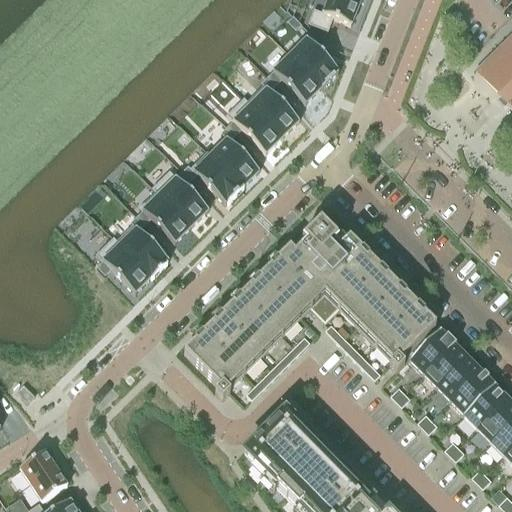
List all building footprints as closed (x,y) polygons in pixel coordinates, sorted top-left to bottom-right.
[(313,15),(307,29),(327,36),(332,23),(350,30),(359,6),(362,7),(364,0),(329,0),(322,18),(313,15)] [(292,21),(286,27),(295,35),(300,30),(292,21)] [(511,35),(473,74),(511,113),(511,35)] [(305,44),(289,60),(321,93),(320,93),(321,94),(337,79),(336,78),(338,76),(305,43),(304,44),(305,44)] [(272,77),(266,82),(275,91),(280,85),(304,109),(320,93),(321,93),(289,60),(271,76),(272,77)] [(246,106),(246,107),(281,143),(298,127),(269,97),(275,91),(266,82),(260,88),(262,90),(246,106)] [(243,103),(225,120),(232,127),(226,132),(235,141),(240,135),(264,160),(281,143),(246,107),(246,106),(243,103)] [(209,160),(241,193),(242,192),(258,176),(229,146),(235,141),(226,132),(220,138),(225,144),(209,160)] [(187,171),(181,177),(189,186),(195,180),(224,210),(226,208),(227,209),(243,193),(242,192),(241,193),(209,160),(206,156),(189,174),(187,171)] [(169,176),(151,193),(154,197),(155,196),(190,232),(207,215),(184,191),(189,186),(181,177),(175,183),(169,176)] [(141,216),(135,222),(144,230),(150,225),(173,249),(190,232),(155,196),(154,197),(138,213),(141,216)] [(116,246),(115,246),(151,282),(150,283),(151,284),(152,283),(166,269),(165,268),(167,266),(138,236),(144,230),(135,222),(129,228),(132,230),(116,246)] [(194,347),(183,358),(218,393),(214,397),(221,405),(229,398),(227,395),(309,314),(324,328),(338,314),(390,368),(388,370),(395,377),(403,370),(399,366),(426,338),(434,330),(423,319),(421,322),(414,315),(416,312),(405,301),(403,303),(395,296),(398,293),(386,282),(383,284),(376,277),(379,274),(367,263),(365,265),(358,258),(360,255),(348,243),(339,253),(334,247),(337,244),(319,226),(301,244),(305,248),(294,259),(288,253),(277,265),(278,267),(271,274),(269,272),(258,284),(259,285),(252,292),(250,291),(239,302),(240,304),(233,311),(232,309),(220,321),(222,322),(215,330),(214,330),(213,328),(201,339),(203,341),(196,349),(194,347)] [(112,242),(95,260),(101,266),(96,272),(104,280),(110,275),(134,299),(150,283),(151,282),(115,246),(116,246),(112,242)] [(328,331),(324,335),(332,344),(338,338),(330,330),(328,331)] [(426,338),(399,366),(403,370),(407,366),(408,366),(422,380),(453,349),(454,350),(455,349),(446,340),(445,341),(439,335),(440,335),(439,334),(430,342),(426,338)] [(338,338),(332,344),(340,352),(346,346),(338,338)] [(303,342),(295,350),(300,356),(309,348),(303,342)] [(346,346),(340,352),(349,360),(354,355),(346,346)] [(435,394),(467,363),(454,350),(453,349),(422,380),(435,394)] [(295,350),(286,358),(292,364),(300,356),(295,350)] [(354,355),(349,360),(357,369),(363,363),(354,355)] [(286,358),(278,366),(284,372),(292,364),(286,358)] [(363,363),(357,369),(365,377),(371,371),(363,363)] [(467,363),(435,394),(449,407),(480,376),(467,363)] [(278,366),(270,375),(275,380),(284,372),(278,366)] [(371,371),(365,377),(373,385),(379,379),(371,371)] [(270,375),(262,383),(267,388),(275,380),(270,375)] [(462,420),(461,420),(462,421),(494,389),(493,389),(480,376),(449,407),(462,420)] [(262,383),(253,391),(259,397),(267,388),(262,383)] [(462,421),(463,421),(476,434),(507,403),(494,390),(494,389),(462,421)] [(22,391),(15,398),(25,409),(33,402),(22,391)] [(253,391),(245,399),(251,405),(259,397),(253,391)] [(403,398),(398,393),(389,401),(395,407),(403,398)] [(409,404),(403,398),(395,407),(400,412),(409,404)] [(489,448),(511,424),(511,408),(507,403),(476,434),(489,448)] [(363,511),(370,505),(284,417),(243,457),(276,490),(275,491),(295,511),(297,511),(298,511),(297,511),(363,511)] [(422,434),(430,425),(424,420),(416,428),(422,434)] [(511,424),(489,448),(503,462),(511,452),(511,424)] [(427,440),(436,431),(430,425),(422,434),(427,440)] [(452,447),(443,456),(449,461),(457,453),(452,447)] [(511,452),(503,462),(511,470),(511,452)] [(454,467),(463,459),(457,453),(449,461),(454,467)] [(19,473),(41,507),(66,490),(44,456),(19,473)] [(476,489),(484,480),(479,474),(470,483),(476,489)] [(476,489),(481,494),(490,486),(484,480),(476,489)] [(506,511),(511,507),(506,502),(497,510),(498,511),(506,511)]
